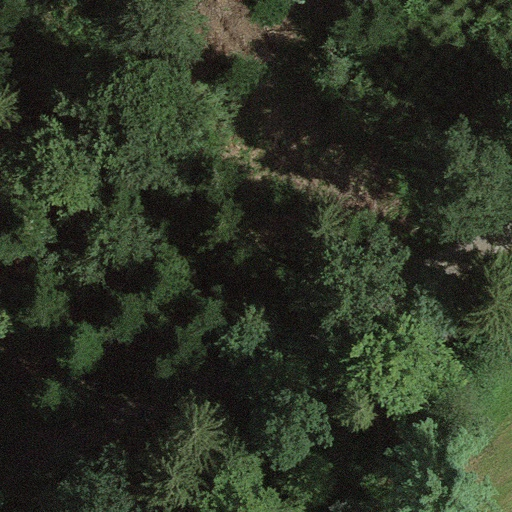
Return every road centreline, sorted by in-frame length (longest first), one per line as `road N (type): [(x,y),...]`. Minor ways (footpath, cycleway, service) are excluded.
road 1 (track): [(511,230),(489,254),(304,343),(0,436)]
road 2 (track): [(342,511),(398,447),(383,409),(304,343)]
